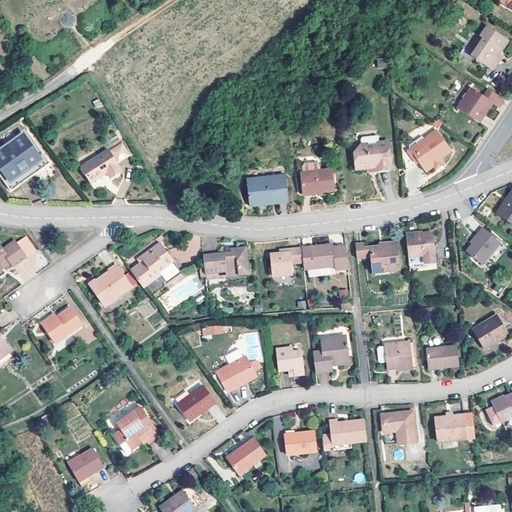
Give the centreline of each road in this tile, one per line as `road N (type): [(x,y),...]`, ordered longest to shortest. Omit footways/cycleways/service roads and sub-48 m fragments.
road 1 (residential): [(511,367),(444,391),(273,401),(112,500)]
road 2 (residential): [(118,216),(262,229),(399,211),(475,184)]
road 3 (track): [(172,0),(0,114)]
